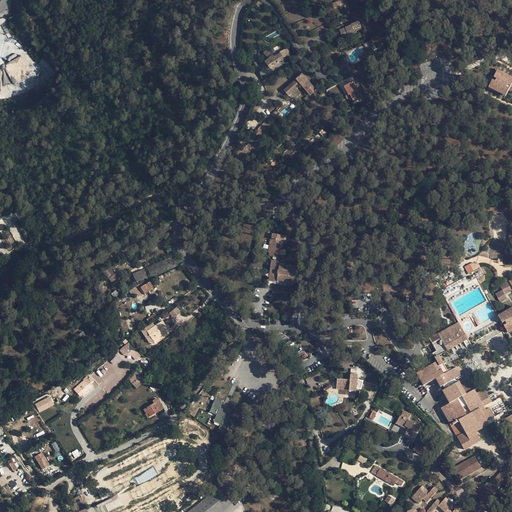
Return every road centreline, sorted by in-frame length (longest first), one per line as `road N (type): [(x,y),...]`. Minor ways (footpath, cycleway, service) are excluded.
road 1 (residential): [(250,334),(176,244),(182,217),(247,98),(234,35),(247,0)]
road 2 (residential): [(250,334),(166,425),(69,476)]
road 3 (residential): [(250,334),(298,378),(322,511)]
